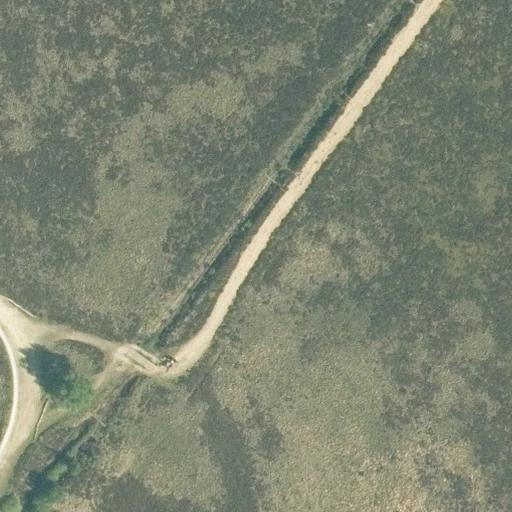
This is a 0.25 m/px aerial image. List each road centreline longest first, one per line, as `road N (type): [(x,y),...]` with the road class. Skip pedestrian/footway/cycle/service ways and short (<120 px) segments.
road 1 (track): [(121,348),(169,369),(197,346),(243,262),(434,0)]
road 2 (track): [(23,422),(75,403),(121,348)]
road 3 (track): [(5,340),(53,327),(121,348)]
